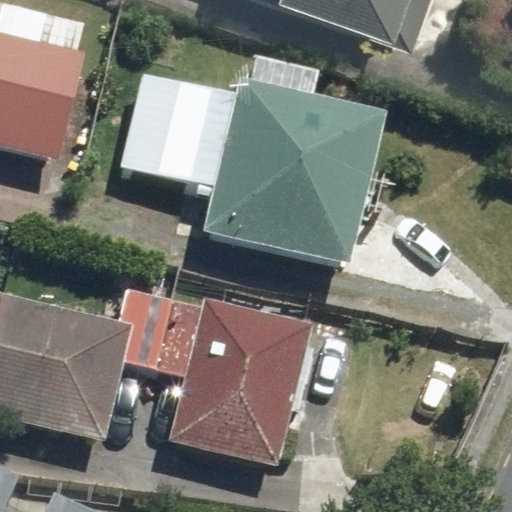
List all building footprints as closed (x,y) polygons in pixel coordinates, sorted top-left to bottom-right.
[(299,0),(426,44),(441,0),(299,0)] [(0,17),(0,159),(66,175),(92,68),(83,66),(90,39),(0,17)] [(395,130),(244,94),(241,109),(147,86),(125,178),(218,201),(208,245),(358,281),(395,130)] [(119,333),(0,304),(0,428),(110,455),(130,372),(191,387),(175,450),(280,476),(294,419),(304,421),(319,358),(311,356),(316,334),(210,308),(207,320),(127,301),(119,333)] [(0,511),(74,511),(53,502),(48,511),(2,511),(16,484),(0,476),(0,511)]
